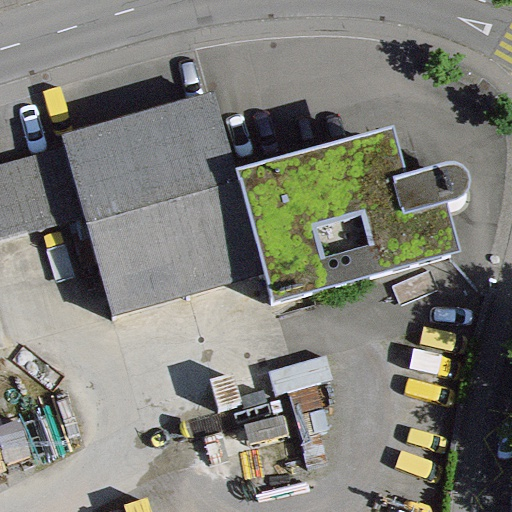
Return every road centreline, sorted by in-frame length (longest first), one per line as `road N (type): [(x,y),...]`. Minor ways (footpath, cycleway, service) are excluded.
road 1 (unclassified): [(0,51),(172,0),(477,0),(511,12)]
road 2 (unknown): [(0,511),(112,445),(130,388),(126,344),(102,321),(40,288),(0,286)]
road 3 (unknown): [(511,235),(442,262),(397,296),(352,511)]
